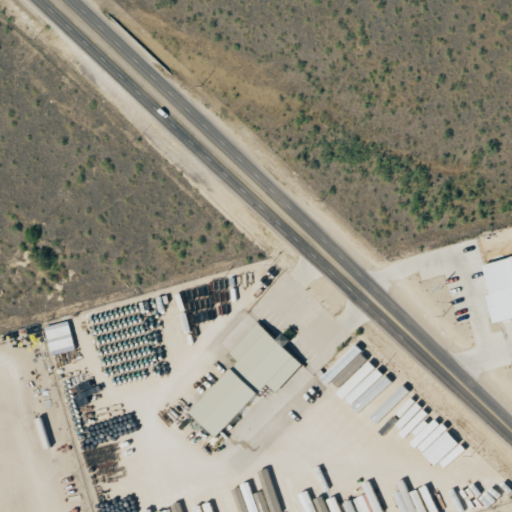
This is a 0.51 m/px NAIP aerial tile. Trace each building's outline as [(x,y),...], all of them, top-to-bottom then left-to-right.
[(511,317),(511,257),(484,264),(492,294),(488,295),(495,322),(511,317)] [(46,327),(51,352),(75,347),(70,322),(46,327)] [(305,364),(260,323),(232,354),(241,362),(194,413),(221,438),(270,384),(279,393),(305,364)] [(424,453),(436,466),(445,458),(458,472),(473,458),(448,431),(424,453)] [(354,499),(359,511),(383,511),(374,490),(354,499)]
